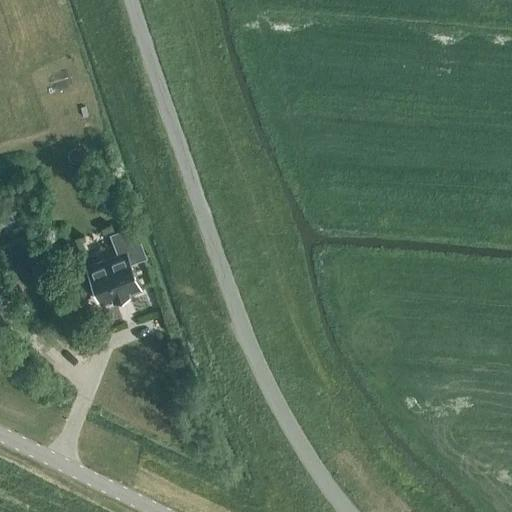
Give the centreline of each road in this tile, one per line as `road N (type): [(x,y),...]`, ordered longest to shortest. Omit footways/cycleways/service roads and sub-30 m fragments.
road 1 (unclassified): [(345,511),(257,370),(132,0)]
road 2 (unclassified): [(155,511),(0,435)]
